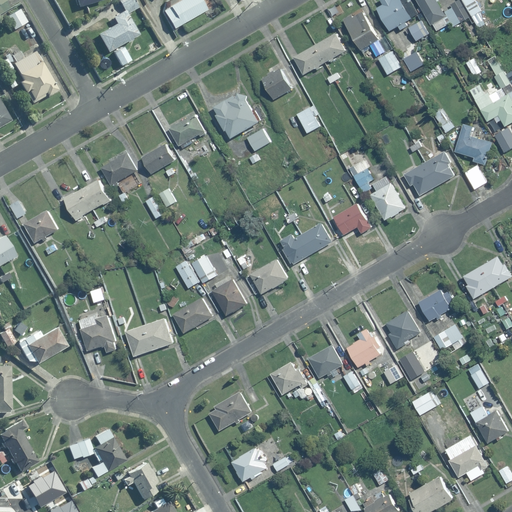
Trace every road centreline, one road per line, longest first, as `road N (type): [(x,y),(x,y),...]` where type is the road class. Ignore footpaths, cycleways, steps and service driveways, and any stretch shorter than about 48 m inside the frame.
road 1 (residential): [(163,405),(192,380),(511,194)]
road 2 (residential): [(94,109),(287,0)]
road 3 (residential): [(33,0),(94,109)]
road 4 (residential): [(163,405),(224,511)]
